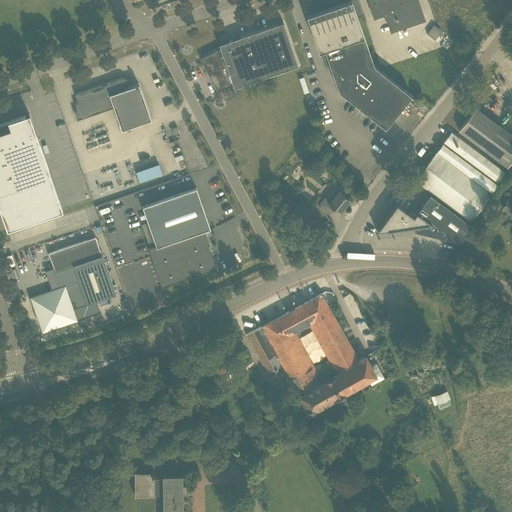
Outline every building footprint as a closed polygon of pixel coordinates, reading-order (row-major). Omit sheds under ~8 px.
[(357,18),(353,4),(351,0),(346,0),(306,14),(318,50),(324,48),(335,78),(339,90),(385,127),(409,97),(411,95),(374,65),(358,18),(357,18)] [(423,18),(417,0),(411,0),(409,1),(408,0),(369,0),(375,16),(385,13),(391,29),(423,18)] [(200,58),(205,68),(217,90),(233,85),(234,87),(298,65),(283,22),(228,41),(229,43),(200,58)] [(434,24),(427,33),(434,39),(441,31),(434,24)] [(126,80),(124,79),(122,78),(120,78),(114,80),(114,81),(106,83),(106,84),(102,86),(102,85),(76,93),(75,95),(78,102),(76,103),(75,105),(77,110),(75,111),(74,112),(77,119),(114,107),(122,129),(151,119),(140,88),(134,85),(129,87),(128,84),(127,82),(126,80)] [(511,159),(511,134),(476,108),(459,130),(507,166),(511,159)] [(29,114),(0,123),(0,209),(1,211),(2,215),(16,210),(21,225),(63,210),(29,114)] [(452,132),(440,148),(494,189),(506,173),(452,132)] [(440,148),(428,164),(482,205),(494,189),(440,148)] [(159,164),(136,172),(139,182),(162,174),(159,164)] [(482,205),(428,164),(416,180),(470,221),(482,205)] [(196,187),(142,206),(148,221),(156,245),(148,248),(160,280),(162,287),(216,268),(208,245),(210,244),(205,229),(210,228),(196,187)] [(332,187),(318,205),(320,207),(329,214),(334,208),(339,212),(349,200),(340,193),(334,188),(332,187)] [(472,225),(430,194),(413,216),(397,204),(376,231),(413,226),(413,230),(428,234),(459,241),(472,225)] [(511,201),(508,199),(503,208),(511,212),(511,201)] [(52,290),(31,297),(42,332),(77,320),(101,311),(97,300),(116,293),(103,255),(102,255),(95,236),(49,253),(54,268),(57,276),(55,277),(57,283),(59,282),(60,287),(52,290)] [(383,377),(381,372),(376,363),(371,366),(365,355),(358,359),(321,293),(292,309),(302,327),(309,324),(312,322),(339,370),(337,374),(330,377),(344,402),(348,399),(344,393),(345,392),(368,379),(371,385),(383,377)] [(345,296),(351,311),(357,308),(360,316),(362,315),(352,293),(345,296)] [(344,402),(330,377),(320,383),(315,375),(318,374),(295,331),(302,327),(292,309),(262,325),(283,365),(305,403),(301,406),(302,408),(306,406),(307,407),(306,409),(308,411),(311,412),(314,411),(314,409),(335,398),(336,397),(339,404),(344,402)] [(262,325),(246,333),(268,373),(283,365),(262,325)] [(233,342),(213,354),(215,358),(236,346),(233,342)] [(433,406),(449,402),(446,391),(430,394),(433,406)] [(182,511),(182,475),(163,475),(163,478),(155,478),(154,471),(134,472),(135,495),(162,495),(161,511),(182,511)]
